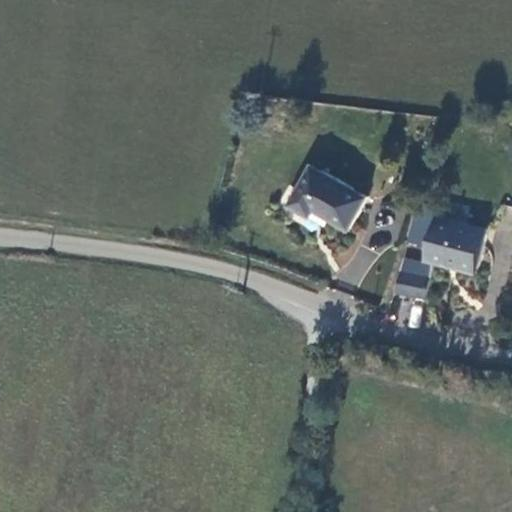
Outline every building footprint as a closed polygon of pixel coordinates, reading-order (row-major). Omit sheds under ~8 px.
[(316,170),(295,210),(318,223),(322,214),(359,234),(375,200),(316,170)] [(420,215),(418,223),(412,240),(439,247),(445,222),(420,215)] [(446,218),(445,222),(439,247),(435,263),(460,269),(463,260),(488,266),(496,230),(446,218)] [(486,275),(488,266),(463,260),(460,269),(486,275)] [(431,266),(410,263),(408,278),(406,278),(402,297),(432,300),(435,282),(429,281),(431,266)]
